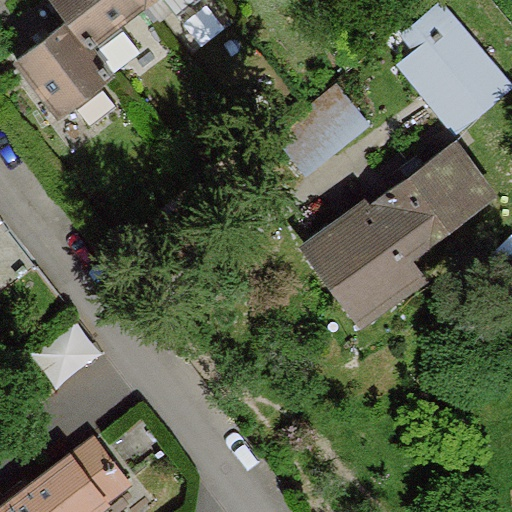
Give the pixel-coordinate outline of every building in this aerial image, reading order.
[(50,0),(64,18),(13,59),(58,117),(113,75),(90,46),(150,0),(50,0)] [(511,86),(511,81),(444,0),(439,0),(400,32),(416,51),(400,65),(456,133),(511,86)] [(308,176),(370,124),(344,92),(281,143),(308,176)] [(500,197),(457,137),(304,248),(362,328),(429,279),(414,259),(500,197)] [(98,433),(0,508),(0,511),(99,511),(137,483),(98,433)]
